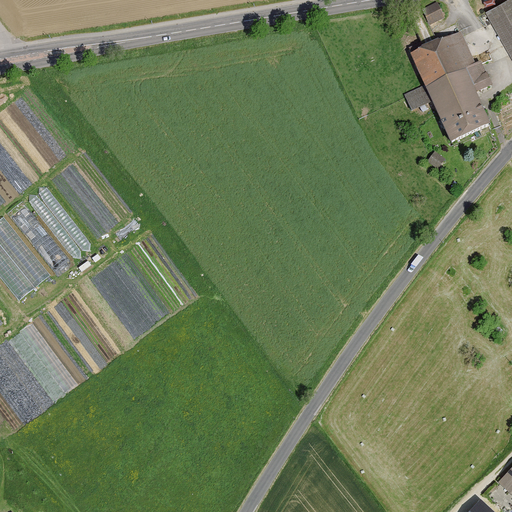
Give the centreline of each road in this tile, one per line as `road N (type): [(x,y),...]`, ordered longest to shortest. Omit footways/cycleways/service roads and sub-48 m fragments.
road 1 (tertiary): [(511,147),(399,284),(246,511)]
road 2 (secondary): [(0,61),(372,0)]
